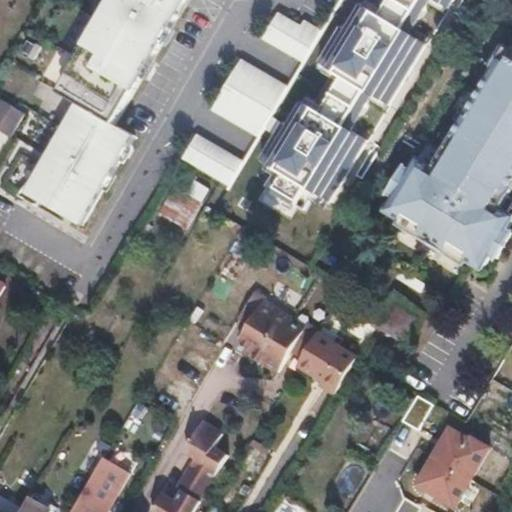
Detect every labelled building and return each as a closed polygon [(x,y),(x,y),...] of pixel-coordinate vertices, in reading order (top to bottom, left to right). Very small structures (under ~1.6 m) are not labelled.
[(95,0),(42,92),(68,106),(99,125),(171,0),(95,0)] [(299,25),(276,11),(262,37),(294,56),(313,25),(302,19),(299,25)] [(323,31),(313,25),(294,56),(304,61),(323,31)] [(416,171),(411,168),(396,192),(401,195),(392,211),(409,220),(406,225),(426,237),(430,230),(432,231),(506,107),(511,98),(511,58),(506,55),(455,142),(462,146),(456,157),(448,170),(441,166),(424,157),(416,171)] [(279,81),(239,58),(211,108),(250,130),(279,81)] [(289,87),(279,81),(250,130),(260,136),(289,87)] [(23,110),(0,95),(0,132),(6,137),(23,110)] [(17,193),(72,225),(123,139),(99,125),(68,106),(17,193)] [(511,110),(506,107),(432,231),(444,238),(456,245),(452,252),(472,264),(475,259),(491,269),(500,253),(507,256),(511,246),(511,208),(508,206),(501,202),(505,193),(511,181),(511,110)] [(195,133),(182,156),(220,179),(235,156),(195,133)] [(462,146),(455,142),(449,153),(456,157),(462,146)] [(456,157),(449,153),(441,166),(448,170),(456,157)] [(244,161),(235,156),(220,179),(230,185),(244,161)] [(182,172),(162,214),(188,227),(209,185),(182,172)] [(511,198),(511,197),(505,193),(501,202),(508,206),(511,198)] [(444,238),(432,231),(428,238),(440,245),(444,238)] [(444,238),(440,245),(452,252),(456,245),(444,238)] [(229,318),(241,324),(229,344),(245,353),(243,358),(273,375),(287,352),(299,359),(313,336),(301,329),(299,332),(285,324),(287,321),(255,302),(256,300),(244,293),(229,318)] [(420,314),(392,297),(376,324),(375,326),(404,344),(420,314)] [(357,361),(318,338),(300,367),(339,391),(357,361)] [(417,432),(433,405),(417,396),(401,422),(417,432)] [(188,465),(173,492),(179,496),(173,507),(158,498),(150,511),(192,511),(222,459),(211,453),(218,441),(198,429),(182,457),(193,463),(191,467),(188,465)] [(455,430),(422,485),(457,505),(491,448),(476,440),(475,442),(455,430)] [(33,492),(29,499),(49,510),(53,503),(33,492)] [(29,499),(20,511),(47,511),(49,510),(29,499)]
